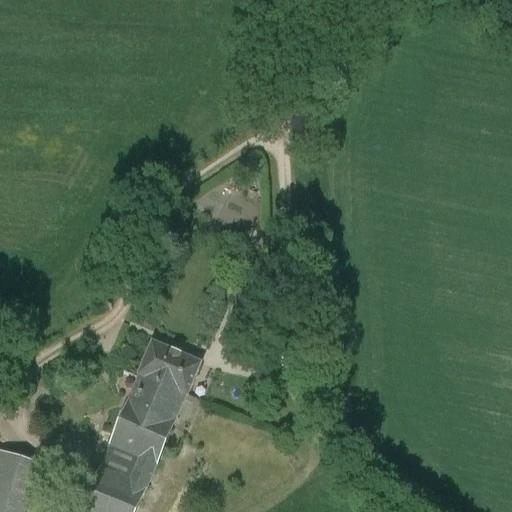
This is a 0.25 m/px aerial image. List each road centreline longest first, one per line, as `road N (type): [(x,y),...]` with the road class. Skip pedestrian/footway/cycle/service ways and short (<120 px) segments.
road 1 (track): [(279,130),(274,198),(309,438),(400,511)]
road 2 (track): [(0,382),(41,363),(73,328),(118,312),(194,187),(279,130)]
road 3 (track): [(330,0),(279,130)]
